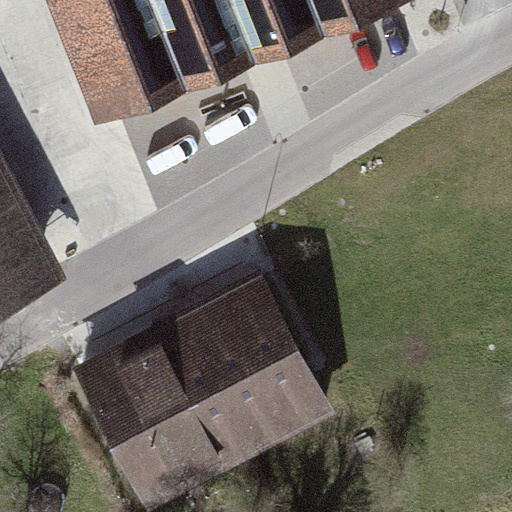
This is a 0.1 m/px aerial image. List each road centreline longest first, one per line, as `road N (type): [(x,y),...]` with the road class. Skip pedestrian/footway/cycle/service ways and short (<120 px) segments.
road 1 (residential): [(511,36),(0,336)]
road 2 (track): [(103,276),(0,60)]
